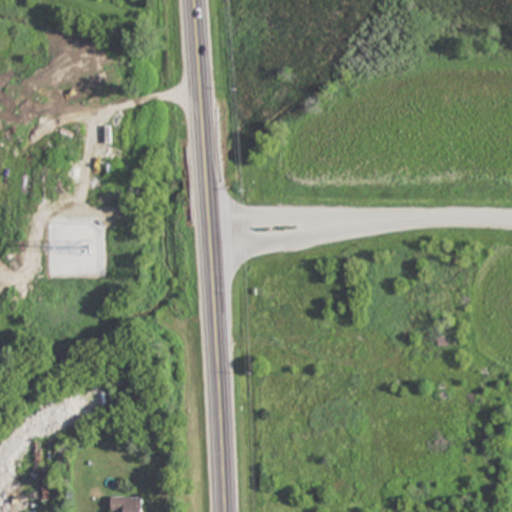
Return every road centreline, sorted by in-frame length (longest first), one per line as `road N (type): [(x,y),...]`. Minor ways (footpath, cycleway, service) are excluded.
road 1 (tertiary): [(228,511),(196,0)]
road 2 (residential): [(213,235),(511,215)]
